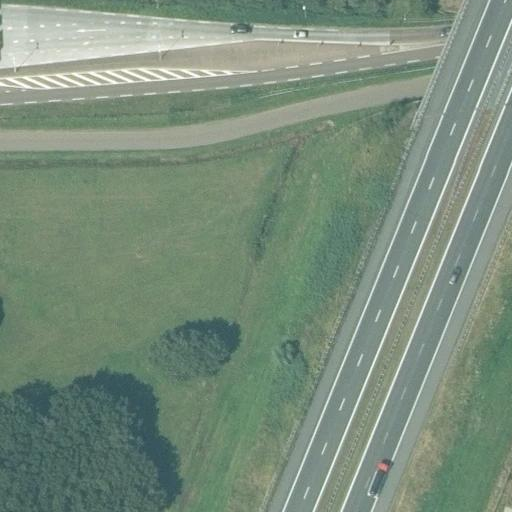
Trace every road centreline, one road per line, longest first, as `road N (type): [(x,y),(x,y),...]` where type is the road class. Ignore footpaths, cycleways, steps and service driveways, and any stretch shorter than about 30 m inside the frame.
road 1 (motorway): [(505,0),(299,511)]
road 2 (unclassified): [(511,72),(189,137),(0,141)]
road 3 (primary): [(0,96),(262,79),(511,32)]
road 4 (primary): [(511,31),(0,36)]
road 5 (motorway): [(357,511),(511,125)]
